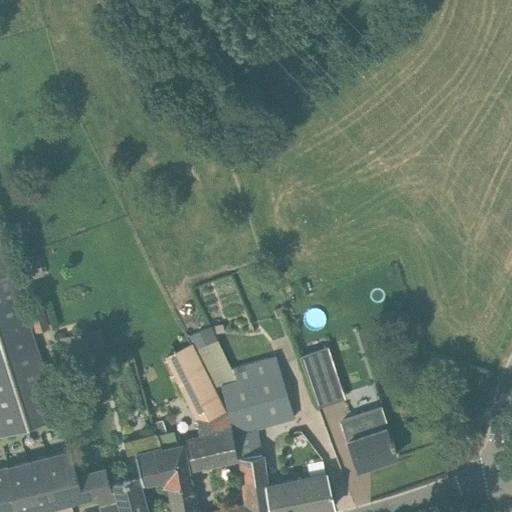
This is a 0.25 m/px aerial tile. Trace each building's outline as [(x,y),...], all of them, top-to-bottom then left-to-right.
[(60,419),(56,407),(5,245),(0,229),(0,437),(4,437),(60,419)] [(30,280),(43,275),(37,258),(24,263),(30,280)] [(34,332),(49,328),(41,304),(27,308),(34,332)] [(188,337),(191,343),(209,380),(231,369),(214,334),(223,331),(222,324),(211,328),(210,326),(188,337)] [(105,353),(99,328),(58,338),(66,364),(105,353)] [(191,469),(238,459),(232,437),(226,413),(213,388),(209,380),(191,343),(165,357),(197,422),(198,433),(184,436),(191,469)] [(330,350),(301,358),(317,408),(344,399),(330,350)] [(275,356),(231,369),(209,380),(213,388),(220,385),(227,412),(226,413),(232,437),(257,429),(294,419),(275,356)] [(379,408),(341,420),(357,469),(395,456),(392,445),(394,444),(392,440),(390,440),(386,427),(385,427),(379,408)] [(244,511),(270,511),(268,493),(266,483),(257,429),(232,437),(238,459),(243,502),(244,511)] [(121,511),(148,511),(141,485),(159,482),(154,455),(160,453),(159,448),(155,433),(123,441),(126,455),(136,452),(136,453),(134,454),(140,474),(114,482),(121,511)] [(183,443),(159,448),(160,453),(154,455),(159,482),(161,490),(166,488),(166,489),(192,483),(183,443)] [(77,474),(70,452),(0,468),(0,511),(30,511),(95,495),(98,503),(113,499),(105,467),(77,474)] [(309,473),(280,480),(281,490),(268,493),(270,511),(307,511),(334,506),(326,470),(309,473)] [(192,483),(166,489),(170,511),(244,511),(243,502),(198,510),(192,483)] [(116,511),(113,499),(98,503),(100,511),(116,511)]
